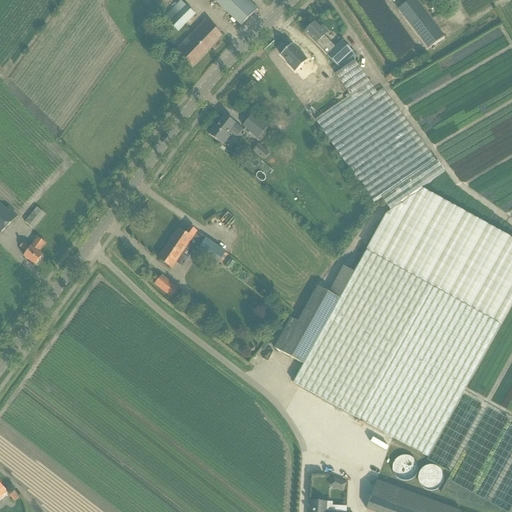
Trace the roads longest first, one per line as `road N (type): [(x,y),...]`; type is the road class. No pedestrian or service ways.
road 1 (unclassified): [(299,511),(299,447),(280,409),(84,248)]
road 2 (tertiary): [(84,248),(204,91),(292,0)]
road 3 (tertiary): [(0,366),(84,248)]
